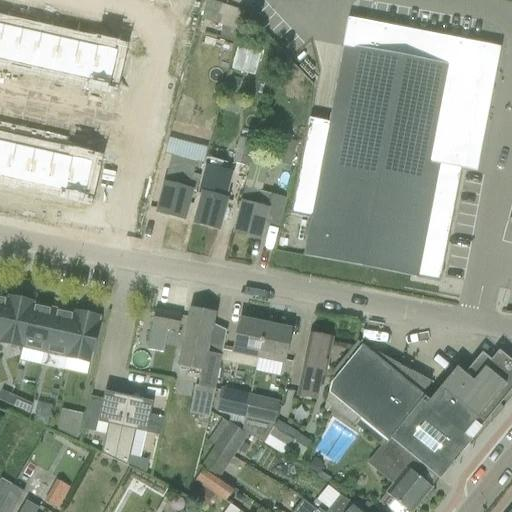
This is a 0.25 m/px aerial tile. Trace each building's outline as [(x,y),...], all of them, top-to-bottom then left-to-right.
[(309,119),(291,215),(311,218),(303,256),(418,278),(441,282),(449,239),(463,167),(486,46),(347,19),(342,48),(343,48),(329,123),(309,119)] [(3,25),(0,38),(0,61),(14,65),(22,30),(17,29),(5,26),(3,25)] [(22,30),(14,65),(33,69),(41,34),(36,33),(24,30),(22,30)] [(41,34),(33,69),(52,73),(60,38),(55,37),(43,34),(41,34)] [(60,38),(52,73),(71,78),(79,42),(77,42),(65,39),(60,38)] [(79,42),(71,78),(90,82),(97,47),(96,46),(83,43),(79,42)] [(238,46),(231,70),(254,76),(260,53),(238,46)] [(97,47),(90,82),(110,86),(118,51),(106,49),(102,48),(97,47)] [(15,93),(13,101),(25,104),(27,96),(15,93)] [(224,93),(219,112),(238,117),(244,98),(224,93)] [(27,96),(25,104),(37,107),(39,99),(27,96)] [(52,102),(51,110),(62,112),(64,105),(52,102)] [(64,105),(62,112),(74,115),(76,107),(64,105)] [(12,108),(10,115),(22,118),(24,110),(12,108)] [(83,109),(81,117),(93,119),(95,111),(83,109)] [(24,110),(22,118),(34,121),(35,113),(24,110)] [(49,116),(48,124),(59,127),(61,119),(49,116)] [(61,119),(59,127),(71,129),(73,121),(61,119)] [(80,123),(78,131),(90,134),(92,126),(80,123)] [(243,129),(233,163),(248,167),(257,133),(243,129)] [(0,131),(0,178),(3,179),(8,180),(18,136),(0,131)] [(161,152),(182,157),(187,138),(166,133),(161,152)] [(18,136),(8,180),(9,181),(22,183),(27,185),(37,140),(18,136)] [(282,139),(276,163),(291,167),(297,142),(282,139)] [(37,140),(27,185),(31,186),(44,188),(45,189),(54,149),(55,149),(56,145),(37,140)] [(54,149),(45,189),(50,190),(62,193),(64,193),(72,158),(73,158),(74,154),(55,149),(54,149)] [(157,213),(184,221),(192,190),(189,190),(196,163),(172,156),(157,213)] [(72,158),(64,193),(69,194),(73,195),(85,198),(93,163),(73,158),(72,158)] [(193,175),(200,176),(203,164),(196,163),(193,175)] [(200,204),(195,223),(217,229),(219,230),(224,210),(226,200),(225,200),(232,173),(204,166),(197,192),(202,194),(200,204)] [(267,210),(270,195),(244,188),(240,203),(242,203),(234,234),(259,241),(267,210)] [(0,336),(8,301),(0,298),(0,336)] [(0,342),(23,347),(32,306),(32,304),(8,299),(8,301),(0,336),(0,342)] [(23,347),(44,352),(53,311),(32,306),(23,347)] [(180,366),(179,367),(201,371),(199,381),(198,388),(195,387),(189,413),(209,417),(215,391),(221,358),(223,349),(219,348),(207,346),(213,315),(191,310),(187,330),(180,366)] [(44,352),(66,357),(75,316),(53,311),(44,352)] [(152,326),(178,332),(181,317),(155,311),(152,326)] [(66,357),(89,362),(99,319),(75,314),(75,316),(66,357)] [(233,353),(258,358),(265,325),(239,320),(233,353)] [(258,358),(283,363),(290,330),(265,325),(258,358)] [(296,396),(315,400),(318,385),(322,386),(332,339),(310,334),(296,396)] [(335,370),(325,403),(338,413),(381,446),(384,444),(385,445),(388,441),(439,480),(490,417),(494,420),(503,409),(498,406),(511,389),(511,362),(498,351),(491,360),(481,353),(464,374),(456,368),(429,401),(422,395),(429,381),(386,359),(383,363),(357,342),(335,370)] [(216,411),(245,418),(250,397),(221,390),(216,411)] [(2,391),(0,395),(0,401),(7,405),(11,395),(2,391)] [(11,395),(7,405),(30,415),(32,405),(11,395)] [(101,454),(114,461),(128,398),(116,395),(115,399),(103,396),(97,423),(107,425),(101,454)] [(245,418),(274,425),(279,403),(250,397),(245,418)] [(128,465),(130,457),(136,431),(146,433),(152,407),(140,404),(141,400),(128,398),(114,461),(128,468),(128,465)] [(37,403),(33,424),(47,427),(52,406),(37,403)] [(83,415),(61,410),(57,430),(77,440),(83,415)] [(215,446),(233,458),(248,435),(223,420),(208,441),(216,445),(215,446)] [(264,444),(285,457),(299,434),(278,422),(264,444)] [(389,442),(372,464),(395,482),(393,485),(386,493),(407,511),(412,511),(432,489),(416,476),(421,468),(389,442)] [(218,479),(219,479),(233,458),(215,446),(203,468),(218,479)] [(128,465),(145,473),(148,461),(130,457),(128,465)] [(223,482),(219,479),(218,479),(203,468),(195,482),(199,484),(199,485),(214,495),(225,503),(234,489),(223,482)] [(0,481),(0,509),(13,485),(2,479),(0,481)] [(0,509),(0,511),(11,511),(24,491),(13,485),(0,509)] [(190,497),(206,508),(214,495),(199,485),(190,497)] [(329,510),(331,511),(366,511),(367,511),(362,508),(363,507),(354,501),(354,503),(340,496),(329,510)] [(53,497),(47,506),(56,511),(57,511),(63,504),(53,497)] [(36,511),(39,509),(26,502),(20,511),(36,511)]
